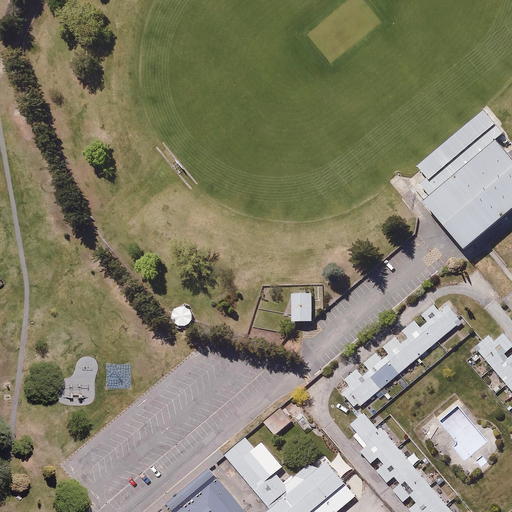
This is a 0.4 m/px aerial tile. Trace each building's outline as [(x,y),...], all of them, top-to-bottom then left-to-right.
[(486,111),(421,166),(431,177),(422,183),(434,196),(429,200),(470,246),(511,210),(511,149),(502,137),(507,133),(486,111)] [(312,292),(294,293),(295,321),(313,320),(312,292)] [(363,375),(357,368),(346,378),(352,385),(343,393),(355,407),(360,403),(361,406),(463,320),(448,302),(442,308),(436,301),(428,308),(434,315),(423,324),(417,318),(403,329),(409,336),(404,341),(398,334),(383,346),(389,353),(384,357),(378,350),(364,362),(370,369),(363,375)] [(176,307),(173,312),(173,316),(176,321),(178,324),(184,325),(188,325),(191,323),(194,318),(195,315),(194,311),(193,308),(190,305),(186,304),(182,304),(179,305),(176,307)] [(511,356),(509,359),(504,354),(511,347),(511,341),(505,333),(495,342),(489,335),(474,348),(511,392),(511,356)] [(313,424),(302,412),(301,413),(289,401),(286,404),(297,416),(295,418),(306,430),(313,424)] [(276,436),(293,421),(282,407),(264,422),(276,436)] [(379,429),(365,412),(352,422),(359,431),(355,434),(365,446),(361,449),(372,463),(380,456),(385,463),(377,469),(387,481),(396,474),(402,482),(392,490),(404,504),(413,496),(418,502),(412,508),(415,511),(460,511),(457,511),(452,511),(430,484),(436,480),(424,465),(418,470),(383,426),(379,429)] [(339,511),(357,497),(328,462),(318,471),(309,461),(283,483),(247,440),(225,457),(271,511),(339,511)] [(243,511),(209,470),(166,506),(170,511),(243,511)]
